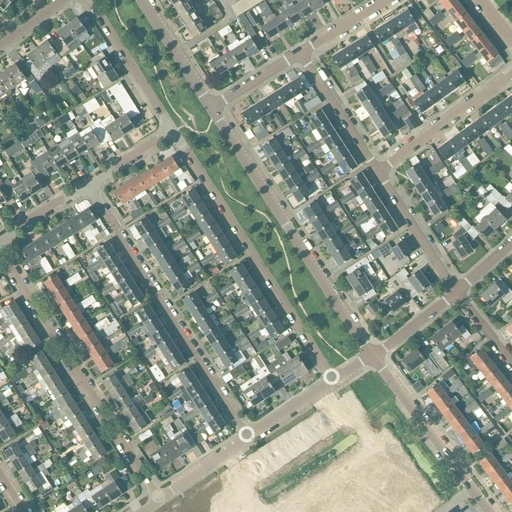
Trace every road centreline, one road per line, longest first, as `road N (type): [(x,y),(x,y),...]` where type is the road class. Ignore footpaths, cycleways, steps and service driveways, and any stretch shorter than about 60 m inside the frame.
road 1 (residential): [(0,248),(158,501)]
road 2 (residential): [(247,437),(88,185)]
road 3 (unclassified): [(373,355),(213,106)]
road 4 (residential): [(171,132),(332,380)]
road 5 (unclassified): [(490,511),(373,355)]
road 6 (residential): [(379,173),(511,73)]
road 7 (residential): [(88,0),(171,132)]
road 8 (residential): [(332,380),(349,429),(308,474),(311,511)]
road 9 (residential): [(379,173),(299,52)]
road 10 (residential): [(457,291),(379,173)]
road 11 (unclassified): [(213,106),(142,0)]
